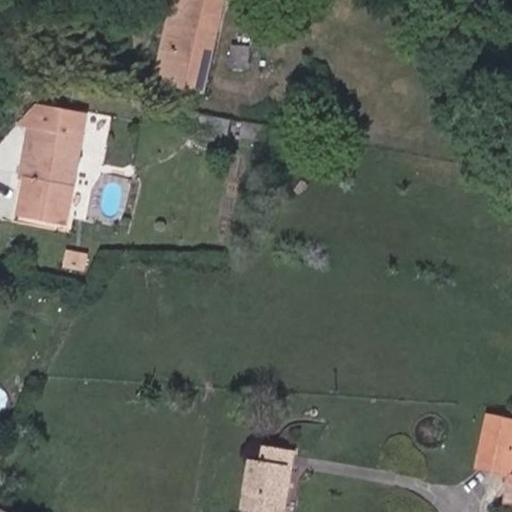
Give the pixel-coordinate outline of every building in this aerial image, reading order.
[(179,0),(162,88),(183,93),(201,4),(182,0),(179,0)] [(220,9),(201,4),(183,93),(218,101),(230,48),(212,45),(220,9)] [(212,45),(230,48),(237,14),(220,9),(212,45)] [(25,190),(40,118),(30,116),(14,135),(26,137),(16,187),(25,190)] [(82,126),(40,118),(25,190),(18,226),(60,235),(82,126)] [(228,146),(232,127),(192,120),(189,140),(228,146)] [(511,424),(493,421),(482,476),(511,481),(511,424)] [(305,452),(272,448),(270,465),(255,463),(249,510),(262,511),(283,511),(286,490),(300,492),(305,452)] [(297,511),(300,492),(286,490),(283,511),(297,511)]
